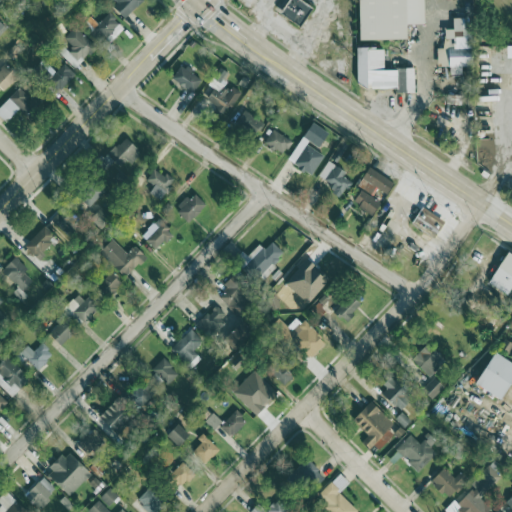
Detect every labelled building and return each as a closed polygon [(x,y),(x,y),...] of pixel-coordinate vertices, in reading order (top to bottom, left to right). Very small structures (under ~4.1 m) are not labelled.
[(111,0),(113,2),(109,6),(119,18),(138,0),(111,0)] [(295,25),(306,5),(296,0),(280,0),(274,13),(295,25)] [(351,0),(352,39),(399,38),(398,23),(417,22),(416,0),(351,0)] [(87,15),(79,23),(99,42),(117,22),(105,12),(95,23),(87,15)] [(445,73),(464,73),(464,17),(448,17),(448,28),(439,28),(439,37),(448,37),(448,48),(433,48),(433,65),(445,65),(445,73)] [(74,64),(90,44),(69,27),(60,37),(69,45),(61,54),(74,64)] [(501,57),(511,56),(511,44),(500,44),(501,57)] [(412,67),(380,67),(380,48),(351,48),(351,87),(394,87),(394,91),(412,91),(412,67)] [(52,71),(42,60),(31,71),(52,92),(72,73),(61,62),(52,71)] [(197,79),(188,73),(190,71),(177,63),(168,78),(189,92),(197,79)] [(0,89),(12,77),(0,65),(0,89)] [(236,90),(223,81),(228,74),(217,67),(208,80),(211,82),(200,99),(221,113),(236,90)] [(15,108),(23,115),(36,101),(16,84),(0,101),(0,118),(3,121),(15,108)] [(229,125),(249,136),(258,120),(238,109),(229,125)] [(284,160),(308,174),(321,153),(315,149),(325,132),(308,121),(284,160)] [(261,142),(278,155),(288,141),(272,128),(261,142)] [(136,150),(121,136),(102,156),(115,168),(124,158),(126,160),(136,150)] [(349,176),(324,162),(316,175),(328,182),(324,189),(337,196),(349,176)] [(383,193),(391,181),(367,166),(355,185),(368,194),(373,186),(383,193)] [(150,184),(145,193),(159,199),(169,178),(149,168),(143,181),(150,184)] [(89,186),(75,187),(76,203),(90,203),(89,186)] [(366,215),(376,202),(358,188),(348,201),(366,215)] [(202,202),(189,191),(172,210),(185,221),(202,202)] [(435,233),(441,219),(416,207),(410,221),(435,233)] [(44,226),(61,235),(67,223),(50,214),(44,226)] [(165,231),(153,224),(143,241),(155,248),(165,231)] [(33,257),(51,239),(40,227),(21,244),(33,257)] [(96,250),(121,276),(143,256),(132,244),(123,253),(109,237),(96,250)] [(243,256),(238,251),(232,258),(253,278),(279,251),(268,241),(261,248),(255,243),(243,256)] [(511,280),(511,258),(500,252),(483,281),(504,293),(511,280)] [(25,267),(12,255),(0,267),(0,273),(15,287),(10,291),(23,303),(30,294),(25,289),(33,281),(21,271),(25,267)] [(309,271),(312,267),(300,258),(281,285),(305,302),(321,280),(309,271)] [(102,297),(118,284),(108,272),(92,285),(102,297)] [(214,294),(229,310),(246,294),(231,277),(214,294)] [(62,305),(78,323),(92,311),(76,293),(62,305)] [(356,304),(346,294),(330,311),(341,321),(356,304)] [(192,324),(206,337),(225,316),(212,303),(192,324)] [(321,343),(295,315),(284,326),(275,316),(264,326),(280,344),(287,338),(305,357),(321,343)] [(69,332),(57,321),(45,334),(57,345),(69,332)] [(200,341),(189,329),(169,347),(189,369),(200,359),(191,349),(200,341)] [(35,369),(51,353),(37,341),(22,357),(35,369)] [(425,377),(441,359),(423,342),(407,360),(425,377)] [(511,371),(511,365),(489,350),(469,382),(494,398),(511,371)] [(0,387),(11,396),(28,375),(4,356),(0,360),(0,359),(0,387)] [(280,383),(290,373),(274,356),(263,366),(280,383)] [(163,384),(176,372),(160,357),(148,369),(163,384)] [(392,406),(402,395),(384,377),(378,383),(384,390),(380,395),(392,406)] [(438,384),(427,377),(418,392),(429,399),(438,384)] [(122,403),(143,409),(148,393),(127,386),(122,403)] [(365,435),(359,442),(365,448),(390,422),(366,400),(348,419),(365,435)] [(107,431),(119,420),(105,405),(93,416),(107,431)] [(207,413),(200,407),(194,414),(202,420),(207,413)] [(217,426),(228,436),(243,419),(232,409),(217,426)] [(218,420),(210,412),(202,421),(211,429),(218,420)] [(181,432),(168,421),(157,433),(170,445),(181,432)] [(432,454),(409,432),(392,449),(415,472),(432,454)] [(216,448),(201,435),(187,449),(202,463),(216,448)] [(70,495),(86,468),(56,451),(40,478),(70,495)] [(321,477),(303,457),(289,470),(307,489),(321,477)] [(190,472),(179,460),(158,478),(170,491),(190,472)] [(497,476),(486,465),(474,477),(485,488),(497,476)] [(427,481),(445,497),(459,482),(440,466),(427,481)] [(354,511),(355,511),(336,493),(347,482),(336,472),(311,498),(325,511),(354,511)] [(53,488),(39,476),(22,495),(35,508),(53,488)] [(133,499),(145,511),(149,511),(160,502),(146,487),(133,499)] [(106,505),(114,495),(105,488),(97,497),(106,505)] [(485,511),(489,509),(469,488),(454,502),(452,500),(442,508),(445,511),(453,511),(456,510),(457,511),(485,511)] [(0,511),(21,511),(23,510),(0,491),(0,511)] [(511,492),(503,502),(511,510),(511,492)] [(84,509),(86,511),(105,511),(107,511),(95,499),(84,509)] [(263,511),(253,502),(245,511),(271,511),(266,507),(263,511)]
